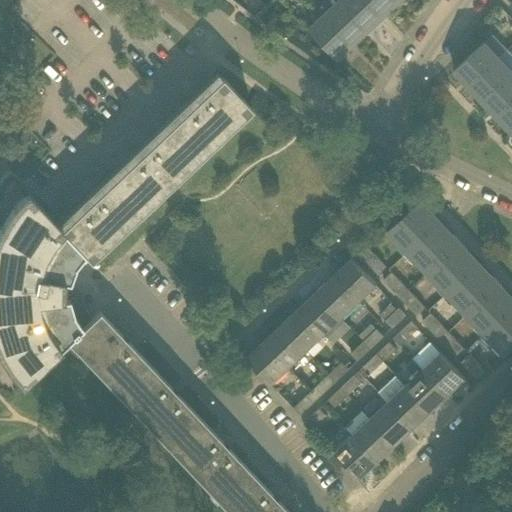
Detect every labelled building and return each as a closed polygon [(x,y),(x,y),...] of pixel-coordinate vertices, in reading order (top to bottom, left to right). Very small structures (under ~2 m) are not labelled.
[(369,30),(340,0),(339,0),(325,14),(354,44),(369,30)] [(384,16),(369,0),(340,0),(369,30),(384,16)] [(400,1),(398,0),(369,0),(384,16),(400,1)] [(325,14),(310,28),(338,59),(354,44),(325,14)] [(507,50),(493,34),(485,42),(455,70),(469,86),(507,50)] [(511,73),(511,54),(507,50),(469,86),(483,101),(511,73)] [(511,102),(511,73),(483,101),(498,116),(511,102)] [(252,109),(222,77),(199,99),(194,94),(186,101),(191,106),(168,128),(198,159),(252,109)] [(511,102),(498,116),(511,131),(511,102)] [(114,179),(145,210),(198,159),(168,128),(146,149),(140,144),(133,151),(138,156),(114,179)] [(56,223),(85,255),(91,261),(145,210),(114,179),(92,200),(87,194),(79,201),(85,207),(74,217),(68,212),(56,223)] [(22,385),(69,339),(70,340),(74,336),(71,333),(77,328),(79,331),(92,318),(90,316),(85,308),(84,306),(82,299),(82,296),(64,299),(64,281),(70,282),(75,266),(85,255),(56,223),(28,193),(13,208),(2,225),(0,229),(0,353),(7,367),(22,385)] [(441,220),(428,206),(421,199),(389,231),(408,252),(441,220)] [(428,272),(460,241),(441,220),(408,252),(428,272)] [(447,293),(480,261),(460,241),(428,272),(447,293)] [(370,248),(362,256),(378,273),(386,265),(370,248)] [(378,284),(352,257),(335,274),(360,300),(378,284)] [(466,313),(499,282),(480,261),(447,293),(466,313)] [(384,280),(400,298),(409,289),(393,272),(384,280)] [(317,291),(343,317),(360,300),(335,274),(317,291)] [(486,334),(511,308),(511,295),(499,282),(466,313),(486,334)] [(409,289),(400,298),(417,315),(426,307),(409,289)] [(300,307),(325,333),(343,317),(317,291),(300,307)] [(282,324),(308,350),(325,333),(300,307),(282,324)] [(406,315),(399,308),(386,320),(393,328),(406,315)] [(511,347),(511,308),(486,334),(481,339),(491,349),(496,345),(505,354),(511,347)] [(150,364),(100,311),(92,318),(79,331),(77,328),(71,333),(74,336),(70,340),(119,393),(150,364)] [(432,313),(430,314),(423,321),(440,338),(448,330),(432,313)] [(418,328),(411,321),(398,333),(405,341),(418,328)] [(265,340),(290,367),(308,350),(282,324),(265,340)] [(365,340),(372,347),(384,336),(377,329),(365,340)] [(465,348),(448,330),(440,338),(456,356),(465,348)] [(247,357),(272,384),(290,367),(265,340),(247,357)] [(358,360),(372,347),(365,340),(351,353),(358,360)] [(377,354),(383,361),(396,349),(389,342),(377,354)] [(448,395),(466,378),(441,351),(423,368),(448,395)] [(370,374),(383,361),(377,354),(363,366),(370,374)] [(462,362),(478,380),(487,372),(486,370),(481,366),(470,354),(462,362)] [(488,360),(481,366),(486,370),(492,364),(488,360)] [(331,373),(337,380),(349,369),(342,362),(331,373)] [(200,418),(178,394),(150,364),(119,393),(169,447),(200,418)] [(423,368),(406,385),(431,411),(448,395),(423,368)] [(337,380),(331,373),(316,386),(323,394),(337,380)] [(431,411),(406,385),(396,374),(379,391),(388,401),(414,428),(431,411)] [(342,387),(348,394),(361,382),(355,375),(342,387)] [(348,394),(342,387),(329,400),(336,407),(348,394)] [(294,408),(301,415),(314,401),(307,394),(294,408)] [(414,428),(388,401),(371,418),(396,444),(414,428)] [(320,408),(306,420),(313,428),(327,415),(320,408)] [(345,426),(353,434),(379,461),(396,444),(371,418),(363,409),(345,426)] [(251,471),(223,442),(200,418),(169,447),(220,501),(251,471)] [(353,434),(335,451),(361,478),(379,461),(353,434)] [(289,511),(284,506),(251,471),(220,501),(229,511),(289,511)]
